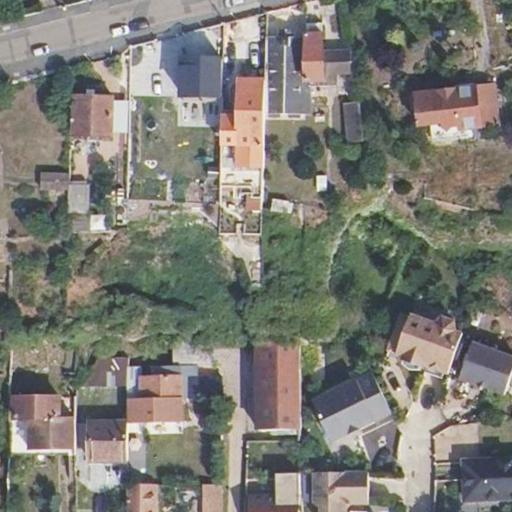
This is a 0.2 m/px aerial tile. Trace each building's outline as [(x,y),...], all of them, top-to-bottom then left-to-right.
[(307,34),(267,34),(267,79),(267,82),(266,119),(275,119),(305,119),(305,113),(305,89),(305,82),(338,82),(338,75),(350,75),(350,55),(324,54),(323,24),(307,24),(307,34)] [(225,100),(225,63),(185,63),(185,100),(225,100)] [(266,131),(266,119),(267,82),(237,82),(236,120),(225,120),(224,168),(256,169),(256,179),(266,180),(266,140),(266,131)] [(495,86),(477,88),(481,127),(499,125),(495,86)] [(477,88),(417,96),(420,126),(440,124),(447,131),(451,126),(459,125),(461,130),(481,127),(477,88)] [(112,98),(75,97),(74,134),(112,135),(112,98)] [(366,144),(361,104),(347,107),(351,146),(366,144)] [(275,119),(266,119),(266,131),(266,140),(275,140),(275,119)] [(69,184),(69,173),(40,173),(40,189),(69,190),(69,184)] [(88,185),(69,184),(69,190),(69,211),(88,211),(88,185)] [(197,214),(176,215),(177,235),(197,234),(197,214)] [(450,373),(465,332),(458,330),(457,321),(443,316),(438,322),(413,313),(412,316),(403,313),(398,328),(406,331),(398,351),(398,354),(404,356),(405,359),(424,367),(425,364),(431,366),(430,371),(443,376),(446,372),(450,373)] [(406,331),(398,328),(390,348),(398,351),(406,331)] [(261,429),(303,428),(301,339),(259,338),(259,339),(261,429)] [(509,395),(511,386),(511,355),(476,342),(463,378),(509,395)] [(182,397),(223,395),(223,368),(210,355),(200,356),(199,364),(182,364),(182,375),(175,376),(174,367),(154,367),(153,377),(127,378),(127,385),(127,387),(127,399),(147,400),(147,405),(156,404),(157,410),(183,408),(182,397)] [(79,383),(79,387),(127,387),(127,385),(127,378),(128,359),(93,361),(90,376),(79,383)] [(394,410),(374,371),(314,400),(335,441),(350,433),(348,429),(361,422),(363,426),(394,410)] [(58,511),(59,450),(77,451),(78,420),(62,419),(62,397),(17,396),(17,420),(7,420),(6,511),(58,511)] [(139,409),(131,409),(130,427),(139,427),(139,409)] [(350,433),(363,426),(361,422),(348,429),(350,433)] [(127,460),(127,423),(91,423),(90,459),(127,460)] [(511,495),(511,456),(465,457),(466,496),(511,495)] [(371,471),(317,472),(317,502),(324,506),(323,511),(350,511),(351,508),(355,503),(372,503),(371,471)] [(194,511),(212,511),(212,481),(195,481),(194,511)] [(127,482),(127,511),(143,511),(143,482),(127,482)] [(304,511),(304,493),(251,495),(251,511),(304,511)]
